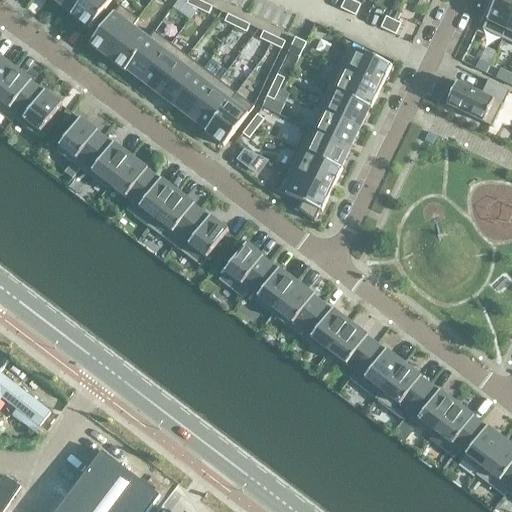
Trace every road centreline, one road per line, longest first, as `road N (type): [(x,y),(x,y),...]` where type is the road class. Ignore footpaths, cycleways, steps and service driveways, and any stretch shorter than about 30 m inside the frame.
road 1 (residential): [(327,264),(0,14)]
road 2 (tertiary): [(295,511),(0,287)]
road 3 (residential): [(510,399),(327,264)]
road 4 (residential): [(327,264),(407,109)]
road 5 (residential): [(460,0),(407,109)]
